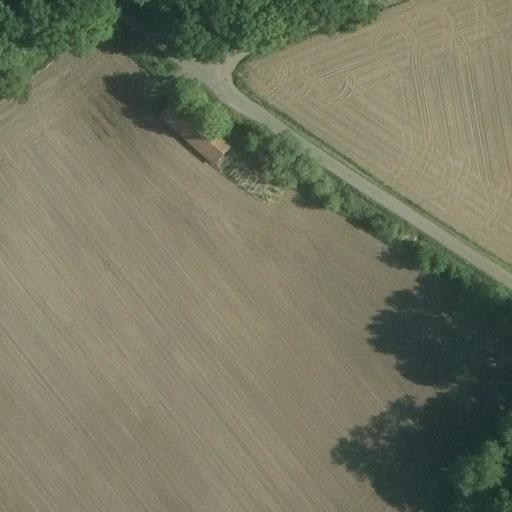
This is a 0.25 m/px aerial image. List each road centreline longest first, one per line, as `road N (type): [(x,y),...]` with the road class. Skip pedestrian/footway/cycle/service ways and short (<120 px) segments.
road 1 (unclassified): [(511,272),(204,56)]
road 2 (unclassified): [(204,56),(353,0)]
